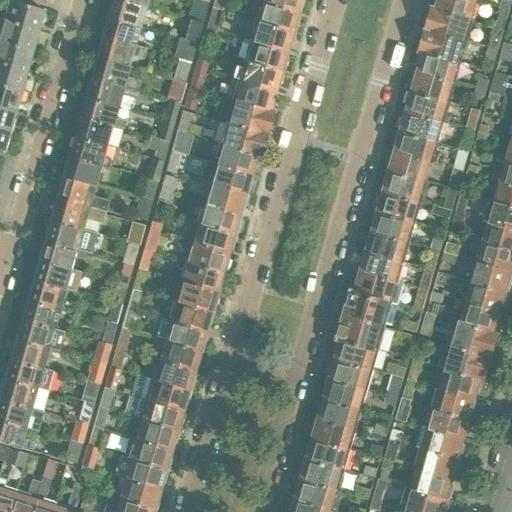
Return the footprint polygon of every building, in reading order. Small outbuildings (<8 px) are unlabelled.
[(16,0),(8,0),(3,19),(37,30),(39,23),(43,21),(44,14),(42,11),(43,9),(16,0)] [(109,7),(106,19),(139,28),(142,15),(154,19),(156,11),(117,0),(113,0),(112,5),(109,7)] [(117,0),(156,11),(159,1),(155,0),(117,0)] [(209,3),(197,0),(192,0),(188,18),(191,19),(202,22),(204,22),(209,3)] [(214,0),(212,7),(222,10),(224,0),(214,0)] [(262,8),(258,22),(294,31),(298,18),(295,15),(296,9),(264,0),(252,0),(251,5),(262,8)] [(264,0),(296,9),(297,5),(298,6),(301,5),(302,0),(264,0)] [(435,0),(433,7),(470,17),(474,0),(435,0)] [(212,7),(206,28),(216,31),(222,10),(212,7)] [(428,22),(426,29),(464,39),(470,17),(433,7),(432,7),(431,10),(428,9),(424,20),(428,22)] [(499,12),(496,25),(504,27),(508,15),(499,12)] [(0,30),(0,38),(34,51),(37,40),(35,36),(37,30),(3,19),(1,26),(0,30)] [(105,30),(102,38),(133,47),(134,46),(139,28),(106,19),(103,27),(105,30)] [(191,19),(185,39),(196,43),(202,22),(191,19)] [(258,22),(252,41),(285,50),(286,45),(287,45),(290,44),(294,31),(258,22)] [(496,25),(489,47),(498,49),(504,27),(496,25)] [(216,31),(206,28),(204,36),(214,39),(216,31)] [(420,50),(421,51),(458,61),(464,39),(426,29),(424,35),(421,34),(417,47),(421,48),(420,50)] [(0,38),(0,61),(26,70),(28,63),(31,61),(34,51),(0,38)] [(98,46),(94,58),(128,68),(131,55),(143,58),(145,49),(134,46),(133,47),(102,38),(100,45),(98,46)] [(196,43),(185,39),(179,38),(174,57),(191,62),(196,43)] [(237,58),(247,61),(282,71),(286,58),(284,55),(283,55),(285,50),(252,41),(243,39),(237,58)] [(511,44),(505,42),(502,50),(511,52),(511,44)] [(498,49),(489,47),(488,47),(485,59),(494,61),(498,49)] [(511,52),(502,50),(500,59),(511,61),(511,52)] [(419,65),(417,70),(452,80),(458,61),(421,51),(417,63),(418,65),(419,65)] [(93,69),(91,78),(137,91),(140,80),(125,76),(128,68),(94,58),(92,67),(93,69)] [(178,59),(173,80),(184,83),(190,63),(178,59)] [(197,60),(195,68),(204,70),(206,63),(197,60)] [(0,83),(22,91),(26,80),(24,76),(26,70),(0,61),(0,83)] [(247,61),(241,81),(273,90),(275,84),(276,85),(279,84),(282,71),(247,61)] [(195,68),(190,86),(200,89),(206,71),(204,70),(195,68)] [(413,77),(409,90),(446,101),(452,80),(417,70),(416,76),(415,75),(413,77)] [(87,86),(84,96),(117,106),(117,104),(132,108),(137,91),(91,78),(89,84),(87,86)] [(226,98),(235,101),(272,111),(272,110),(271,110),(275,97),(273,94),(272,94),(273,90),(241,81),(231,78),(226,98)] [(480,78),(477,88),(487,90),(490,81),(480,78)] [(184,83),(173,80),(169,94),(180,97),(184,83)] [(0,106),(14,110),(16,103),(20,101),(22,91),(0,83),(0,106)] [(492,84),(490,90),(500,93),(502,87),(492,84)] [(200,89),(190,86),(186,99),(184,106),(195,110),(200,89)] [(487,90),(477,88),(474,97),(484,100),(487,90)] [(408,106),(406,111),(441,120),(448,122),(451,114),(447,113),(450,102),(446,101),(409,90),(406,104),(407,106),(408,106)] [(500,93),(490,90),(488,100),(497,103),(500,93)] [(80,116),(112,125),(124,128),(126,120),(114,117),(117,106),(84,96),(81,106),(82,109),(80,116)] [(165,119),(174,121),(179,101),(171,99),(165,119)] [(235,101),(229,122),(266,132),(268,124),(272,125),(276,113),(272,112),(272,111),(235,101)] [(0,106),(0,127),(11,132),(14,120),(12,116),(14,110),(0,106)] [(466,128),(474,131),(481,110),(472,108),(466,128)] [(183,110),(177,131),(187,134),(187,133),(188,133),(194,113),(183,110)] [(402,117),(398,130),(435,140),(441,120),(406,111),(405,116),(404,116),(402,117)] [(75,125),(72,136),(106,145),(112,125),(80,116),(78,124),(75,125)] [(165,119),(160,138),(168,141),(174,121),(165,119)] [(223,143),(222,145),(258,156),(259,155),(260,155),(260,153),(264,154),(267,142),(264,141),(266,132),(229,122),(229,124),(219,120),(213,140),(223,143)] [(481,124),(477,139),(487,142),(491,127),(481,124)] [(11,132),(0,127),(0,149),(3,150),(5,143),(8,141),(11,132)] [(395,151),(429,161),(437,163),(439,155),(431,153),(435,140),(398,130),(394,144),(396,146),(395,151)] [(174,142),(172,150),(181,153),(187,155),(193,136),(187,134),(177,131),(174,142)] [(71,148),(69,157),(100,165),(108,167),(110,158),(102,156),(106,145),(72,136),(70,146),(71,148)] [(160,138),(154,158),(162,160),(168,141),(160,138)] [(459,147),(469,150),(472,140),(462,138),(459,147)] [(222,145),(217,164),(249,173),(251,167),(255,167),(258,156),(222,145)] [(469,150),(459,147),(454,167),(464,170),(469,150)] [(166,170),(175,173),(181,153),(171,150),(166,170)] [(391,156),(386,171),(423,181),(429,161),(395,151),(393,156),(391,156)] [(64,165),(61,176),(94,184),(100,165),(69,157),(67,163),(64,165)] [(162,160),(154,158),(151,157),(146,177),(157,180),(162,160)] [(492,178),(501,181),(511,183),(511,161),(507,160),(504,172),(495,169),(492,178)] [(211,182),(211,184),(247,194),(251,180),(249,177),(248,177),(249,173),(217,164),(217,165),(212,164),(206,162),(201,179),(211,182)] [(464,170),(454,167),(448,187),(458,189),(464,171),(464,170)] [(385,186),(383,191),(417,201),(422,202),(427,183),(423,181),(386,171),(383,183),(384,186),(385,186)] [(474,173),(467,171),(467,172),(464,179),(465,179),(475,182),(477,175),(474,174),(474,173)] [(165,174),(160,190),(172,194),(177,178),(165,174)] [(59,189),(57,198),(105,211),(109,200),(91,195),(94,184),(61,176),(57,189),(59,189)] [(511,183),(501,181),(495,200),(511,205),(511,183)] [(211,184),(205,203),(238,213),(239,207),(240,207),(244,207),(247,194),(211,184)] [(449,187),(444,208),(452,210),(451,210),(457,190),(449,187)] [(172,194),(160,190),(158,197),(170,201),(172,194)] [(379,196),(375,210),(412,221),(417,201),(383,191),(382,196),(382,195),(379,196)] [(461,192),(455,211),(464,213),(469,194),(461,192)] [(134,217),(146,221),(147,218),(152,199),(141,196),(140,196),(134,217)] [(52,206),(48,220),(81,230),(95,234),(98,222),(102,223),(105,211),(57,198),(54,207),(52,206)] [(511,205),(495,200),(490,220),(511,226),(511,205)] [(205,203),(199,223),(236,233),(240,220),(237,217),(238,213),(205,203)] [(452,210),(444,208),(434,205),(432,213),(450,218),(452,210)] [(374,226),(372,231),(406,240),(412,221),(375,210),(371,223),(373,226),(374,226)] [(464,213),(455,211),(453,221),(463,224),(465,214),(464,213)] [(47,233),(45,239),(76,249),(81,230),(48,220),(45,230),(47,233)] [(511,226),(490,220),(484,239),(511,247),(511,226)] [(132,230),(128,243),(138,246),(142,233),(144,225),(132,222),(130,230),(132,230)] [(152,222),(150,229),(159,232),(161,224),(152,222)] [(199,223),(193,243),(226,253),(228,246),(229,247),(232,246),(236,233),(199,223)] [(159,232),(150,229),(149,229),(144,249),(153,251),(159,232)] [(368,236),(364,250),(400,260),(406,240),(372,231),(371,236),(370,236),(368,236)] [(430,248),(432,248),(440,251),(443,240),(434,237),(430,248)] [(40,249),(37,260),(70,269),(76,249),(45,239),(43,247),(40,249)] [(511,247),(484,239),(478,260),(511,270),(511,265),(511,247)] [(446,245),(444,252),(454,254),(457,255),(461,245),(447,241),(446,245)] [(123,262),(124,263),(132,265),(138,246),(128,243),(123,262)] [(193,243),(188,263),(224,273),(228,259),(226,256),(225,256),(226,253),(193,243)] [(432,248),(426,268),(434,271),(440,251),(432,248)] [(363,266),(361,271),(394,280),(403,283),(405,275),(397,272),(400,260),(364,250),(360,263),(362,266),(363,266)] [(454,254),(444,252),(441,260),(455,264),(457,255),(454,254)] [(142,253),(138,268),(146,270),(150,256),(142,253)] [(64,290),(75,293),(81,272),(70,269),(37,260),(34,270),(36,272),(33,281),(64,290)] [(478,260),(472,281),(508,292),(511,278),(511,277),(510,276),(509,275),(511,270),(478,260)] [(124,263),(118,282),(127,285),(132,265),(124,263)] [(188,263),(182,282),(215,291),(217,286),(221,285),(224,273),(188,263)] [(132,289),(141,292),(142,292),(147,271),(146,270),(138,268),(132,289)] [(426,268),(420,288),(428,291),(434,271),(426,268)] [(356,277),(353,290),(389,300),(394,280),(361,271),(360,276),(359,276),(356,277)] [(29,288),(26,300),(59,309),(64,290),(33,281),(31,287),(29,288)] [(472,281),(467,301),(500,310),(501,305),(502,306),(505,304),(508,292),(472,281)] [(118,282),(113,302),(122,304),(127,285),(118,282)] [(182,282),(176,302),(213,312),(217,298),(215,296),(214,296),(215,291),(182,282)] [(428,291),(420,288),(414,308),(422,310),(428,291)] [(132,289),(127,308),(136,311),(141,292),(132,289)] [(347,304),(345,314),(382,324),(389,300),(353,290),(351,290),(351,292),(347,291),(343,303),(347,304)] [(443,295),(432,292),(430,300),(441,303),(443,295)] [(24,312),(22,320),(53,329),(59,309),(26,300),(23,309),(24,312)] [(467,301),(461,321),(498,332),(498,331),(497,331),(501,318),(499,316),(498,316),(500,310),(467,301)] [(122,304),(113,302),(107,321),(116,324),(122,304)] [(176,302),(171,322),(204,331),(206,325),(207,325),(209,324),(213,312),(176,302)] [(121,327),(122,327),(131,330),(136,311),(127,308),(121,327)] [(420,333),(430,336),(437,314),(426,311),(420,333)] [(382,324),(345,314),(342,324),(338,323),(335,335),(339,336),(338,337),(375,348),(380,349),(385,346),(390,329),(381,326),(382,324)] [(403,319),(401,328),(417,332),(419,323),(403,319)] [(18,328),(14,339),(47,349),(53,329),(22,320),(20,327),(18,328)] [(116,324),(107,321),(101,342),(110,344),(116,324)] [(461,321),(454,344),(491,355),(498,332),(461,321)] [(171,322),(165,341),(202,352),(206,338),(204,335),(203,335),(204,331),(171,322)] [(122,327),(116,349),(125,351),(128,342),(131,330),(122,327)] [(397,340),(413,345),(415,336),(400,331),(397,340)] [(338,354),(336,358),(369,367),(375,348),(338,337),(338,338),(339,338),(335,351),(337,354),(338,354)] [(419,337),(417,345),(429,349),(431,341),(419,337)] [(202,352),(165,341),(154,338),(148,358),(159,361),(193,370),(195,364),(196,365),(198,364),(202,352)] [(13,351),(11,359),(42,368),(47,349),(14,339),(12,349),(13,351)] [(92,359),(105,363),(110,344),(101,342),(97,341),(92,359)] [(454,344),(448,368),(484,379),(491,355),(454,344)] [(125,351),(116,349),(111,366),(120,369),(125,351)] [(331,364),(327,377),(364,387),(369,367),(336,358),(335,363),(334,363),(331,364)] [(6,368),(3,379),(36,388),(42,368),(11,359),(9,366),(6,368)] [(413,359),(408,379),(417,381),(422,361),(413,359)] [(86,380),(99,383),(99,384),(105,364),(92,360),(86,380)] [(157,367),(154,380),(190,391),(195,377),(193,375),(192,374),(193,370),(159,361),(157,367)] [(392,374),(403,377),(406,367),(390,363),(387,372),(392,374)] [(110,367),(104,386),(113,389),(114,389),(120,370),(110,367)] [(448,368),(442,388),(475,398),(476,394),(480,392),(484,379),(448,368)] [(392,374),(386,393),(397,397),(403,377),(392,374)] [(138,397),(141,397),(148,400),(182,410),(183,404),(184,404),(187,403),(190,391),(154,380),(144,377),(138,397)] [(326,393),(325,398),(358,407),(364,387),(327,377),(323,391),(325,393),(326,393)] [(2,391),(0,396),(0,398),(31,407),(36,388),(3,379),(0,388),(2,391)] [(408,379),(402,400),(411,403),(417,381),(408,379)] [(83,395),(94,399),(98,384),(87,381),(83,395)] [(104,386),(98,408),(107,410),(113,389),(104,386)] [(442,388),(436,408),(472,418),(476,405),(475,405),(474,403),(473,402),(475,398),(442,388)] [(397,397),(386,393),(380,414),(392,417),(397,397)] [(135,418),(142,420),(179,431),(183,416),(181,414),(180,414),(182,410),(148,400),(141,397),(135,418)] [(0,420),(25,428),(37,432),(43,411),(31,407),(0,398),(0,420)] [(320,404),(316,417),(352,427),(358,407),(325,398),(323,403),(320,404)] [(411,403),(402,400),(397,415),(408,419),(412,403),(411,403)] [(76,420),(86,423),(92,404),(82,401),(76,420)] [(423,423),(423,425),(463,437),(464,433),(465,433),(468,432),(472,418),(436,408),(432,407),(427,424),(423,423)] [(98,408),(92,428),(102,430),(107,410),(98,408)] [(315,433),(313,438),(346,448),(352,427),(316,417),(312,431),(314,433),(315,433)] [(29,450),(32,450),(35,441),(31,441),(22,438),(25,428),(0,420),(0,441),(19,447),(20,447),(29,450)] [(81,442),(86,423),(76,420),(75,420),(70,439),(81,442)] [(142,420),(136,440),(170,450),(172,443),(173,443),(175,442),(179,431),(142,420)] [(376,423),(373,432),(386,436),(388,427),(376,423)] [(417,444),(425,447),(461,457),(464,445),(462,442),(463,437),(423,425),(417,444)] [(394,427),(391,436),(401,440),(404,430),(394,427)] [(92,428),(87,445),(97,448),(102,430),(92,428)] [(387,451),(385,459),(393,461),(394,462),(396,453),(397,454),(401,440),(391,436),(387,451)] [(308,444),(304,457),(341,467),(346,448),(313,438),(312,443),(311,443),(308,444)] [(71,440),(65,459),(76,462),(82,443),(71,440)] [(136,440),(130,460),(167,470),(172,455),(170,453),(169,453),(170,450),(136,440)] [(369,454),(380,457),(383,447),(372,443),(369,454)] [(87,445),(82,465),(92,468),(98,448),(97,448),(87,445)] [(425,447),(419,468),(452,477),(453,473),(456,472),(461,457),(425,447)] [(9,449),(5,461),(23,466),(27,454),(9,449)] [(167,470),(130,460),(119,457),(114,475),(125,479),(159,488),(161,482),(164,482),(167,470)] [(303,474),(302,478),(335,487),(341,467),(304,457),(300,471),(302,474),(303,474)] [(47,459),(42,476),(50,478),(55,461),(52,461),(47,459)] [(393,461),(385,459),(384,459),(381,469),(390,471),(393,461)] [(92,468),(82,465),(80,473),(89,476),(92,468)] [(365,465),(363,474),(374,477),(377,468),(365,465)] [(419,468),(414,488),(449,499),(453,485),(451,483),(450,482),(452,477),(419,468)] [(51,511),(54,506),(43,503),(50,479),(50,478),(42,476),(40,482),(30,511),(51,511)] [(297,484),(293,497),(338,510),(343,490),(335,487),(302,478),(300,483),(299,483),(297,484)] [(30,511),(40,482),(32,479),(26,497),(15,494),(8,511),(30,511)] [(125,479),(119,499),(156,509),(160,495),(159,493),(158,492),(159,488),(125,479)] [(73,511),(81,487),(79,487),(73,485),(65,510),(54,506),(51,511),(73,511)] [(356,493),(369,497),(372,490),(358,486),(356,493)] [(408,508),(408,509),(419,511),(444,511),(449,499),(414,488),(407,487),(402,506),(408,508)] [(0,511),(8,511),(15,494),(0,488),(0,511)] [(376,488),(373,498),(382,501),(385,491),(376,488)] [(293,497),(289,510),(290,511),(336,511),(338,510),(293,497)] [(382,501),(373,498),(370,508),(379,511),(382,501)] [(83,499),(80,507),(91,510),(94,502),(83,499)] [(106,503),(103,511),(155,511),(156,509),(119,499),(117,506),(106,503)]
